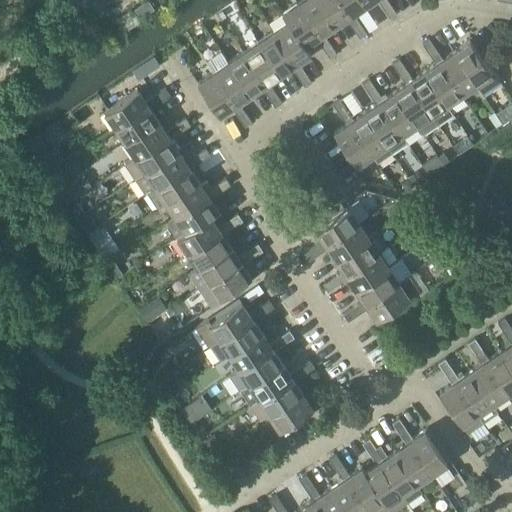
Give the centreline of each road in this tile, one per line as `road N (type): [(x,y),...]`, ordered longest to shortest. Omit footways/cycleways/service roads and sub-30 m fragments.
road 1 (residential): [(511,16),(450,4),(219,163)]
road 2 (residential): [(364,404),(219,163)]
road 3 (residential): [(511,502),(494,476),(463,462),(410,375),(364,404)]
road 4 (residential): [(364,404),(231,497)]
